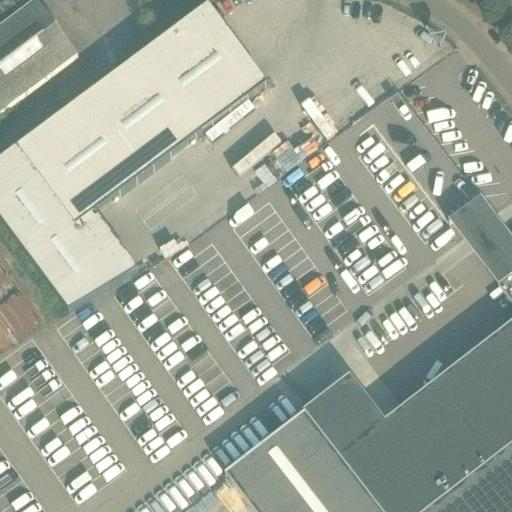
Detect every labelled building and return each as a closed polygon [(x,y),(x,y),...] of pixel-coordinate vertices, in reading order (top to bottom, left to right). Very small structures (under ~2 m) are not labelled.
[(12,0),(0,9),(0,118),(77,60),(31,0),(12,0)] [(0,165),(0,224),(68,317),(139,276),(95,218),(267,90),(208,10),(0,165)] [(420,45),(400,58),(413,76),(432,64),(420,45)] [(377,511),(433,511),(511,451),(511,272),(506,277),(511,284),(511,328),(385,427),(350,381),(303,418),(304,420),(308,417),(377,511)] [(511,511),(511,451),(433,511),(377,511),(308,417),(304,420),(225,481),(248,511),(511,511)]
